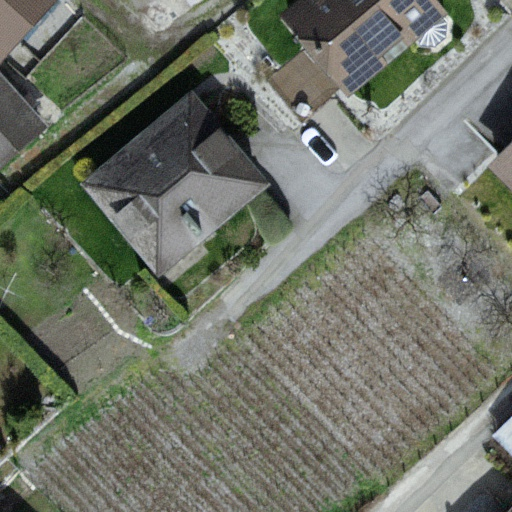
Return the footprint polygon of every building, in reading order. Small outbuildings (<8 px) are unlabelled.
[(0,0),(0,73),(4,76),(68,0),(0,0)] [(431,0),(310,0),(286,21),(347,93),(442,12),(431,0)] [(0,80),(0,177),(46,134),(2,83),(0,80)] [(195,103),(86,195),(163,295),(269,199),(195,103)] [(511,152),(495,169),(511,188),(511,152)] [(511,402),(494,419),(511,438),(511,402)]
